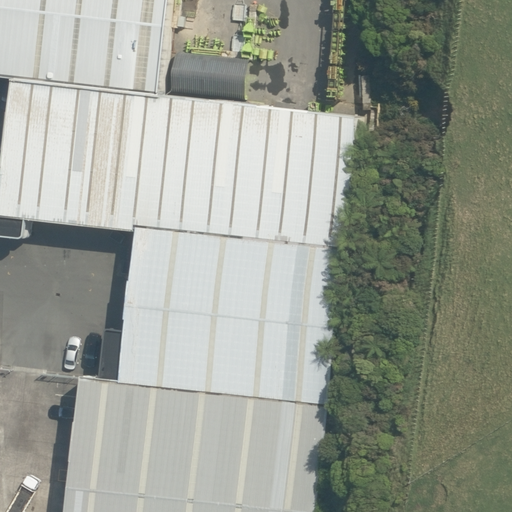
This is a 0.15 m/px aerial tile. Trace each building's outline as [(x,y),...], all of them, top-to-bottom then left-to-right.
[(0,78),(29,83),(173,98),(184,0),(0,0),(0,1),(0,78)] [(153,229),(353,251),(371,119),(173,98),(29,83),(20,166),(0,163),(0,238),(36,242),(39,242),(41,240),(43,223),(152,235),(153,229)] [(115,381),(333,405),(353,251),(153,229),(152,235),(141,333),(121,331),(115,381)] [(97,379),(83,511),(322,511),(333,405),(115,381),(97,379)] [(0,496),(0,511),(29,511),(31,501),(0,496)]
